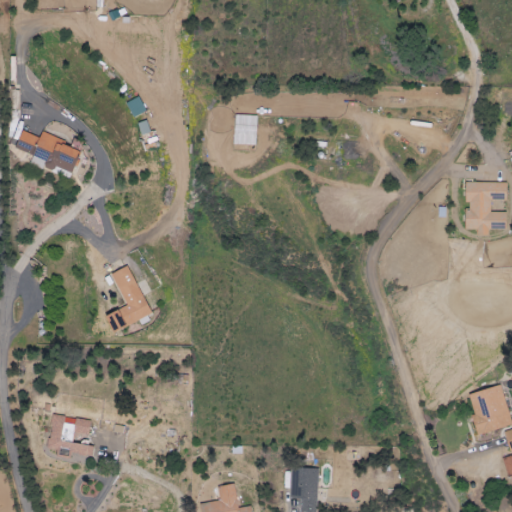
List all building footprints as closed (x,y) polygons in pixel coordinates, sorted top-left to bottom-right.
[(70,173),(78,152),(63,146),(65,141),(41,132),(38,138),(21,131),(14,149),(32,156),(29,162),(51,170),(53,167),(70,173)] [(506,183),(464,183),(463,203),(465,203),(464,230),(476,230),(476,236),(487,236),(487,230),(504,230),(505,213),(489,213),(489,201),(505,201),(506,183)] [(149,316),(127,267),(109,275),(124,307),(103,317),(110,334),(149,316)] [(476,436),(511,425),(500,386),(467,395),(473,415),(470,416),(476,436)] [(93,447),(72,444),(73,435),(87,437),(89,421),(74,419),(73,425),(63,424),(64,417),(51,415),(46,449),(57,451),(57,455),(69,457),(70,454),(92,457),(93,447)] [(506,478),(511,476),(511,456),(501,459),(506,478)] [(315,511),(316,470),(289,469),(288,500),(299,500),(298,511),(315,511)] [(250,511),(250,507),(237,509),(233,485),(216,487),(218,501),(199,504),(199,511),(250,511)]
